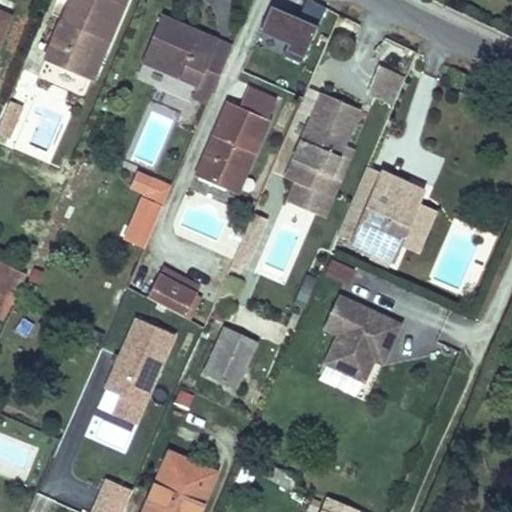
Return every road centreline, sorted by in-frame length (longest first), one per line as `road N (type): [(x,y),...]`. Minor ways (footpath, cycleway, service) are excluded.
road 1 (unknown): [(262,0),(165,206),(166,226),(189,259)]
road 2 (residential): [(385,0),(511,62)]
road 3 (unknown): [(37,511),(91,400)]
